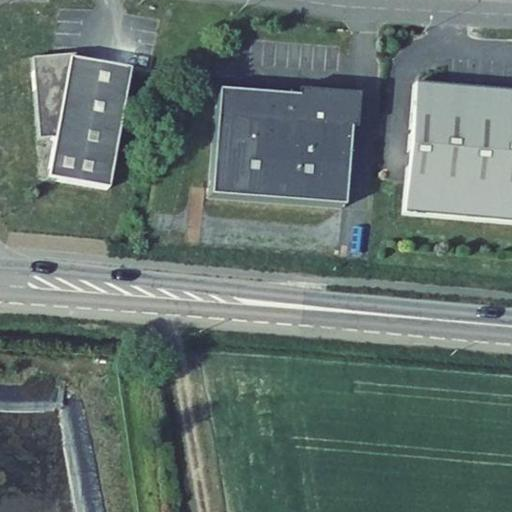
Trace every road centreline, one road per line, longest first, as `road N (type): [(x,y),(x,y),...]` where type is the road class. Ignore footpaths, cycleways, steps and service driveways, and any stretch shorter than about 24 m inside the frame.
road 1 (primary): [(0,279),(511,326)]
road 2 (residential): [(511,14),(303,0)]
